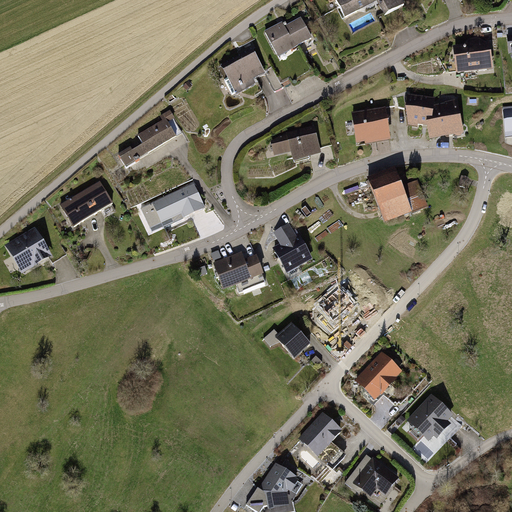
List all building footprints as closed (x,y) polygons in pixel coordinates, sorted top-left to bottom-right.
[(335,0),(346,18),(359,11),(363,4),(370,0),(381,0),(383,3),(380,5),(385,16),(405,6),(401,0),(335,0)] [(280,26),(266,33),(277,54),(289,47),(291,50),(312,39),(302,20),(282,30),(280,26)] [(464,49),(456,50),(456,47),(438,56),(444,68),(457,62),(458,73),(478,71),(478,68),(487,68),(486,54),(490,50),(486,47),(475,48),(470,43),(464,49)] [(299,48),(279,59),(293,83),(312,72),(299,48)] [(253,52),(222,68),(228,78),(224,80),(232,96),(242,90),(242,91),(258,83),(256,80),(265,75),(264,72),(253,52)] [(272,67),(264,72),(265,75),(275,93),(283,88),(272,67)] [(411,124),(429,126),(433,109),(433,101),(410,97),(409,110),(412,111),(411,124)] [(456,104),(442,107),(447,132),(447,136),(455,135),(457,136),(461,136),(462,133),(462,129),(459,128),(457,121),(460,121),(456,104)] [(431,135),(447,132),(442,107),(433,109),(429,126),(431,135)] [(384,111),(351,114),(353,140),(387,137),(384,111)] [(132,149),(119,156),(127,169),(140,161),(139,160),(177,138),(175,135),(182,131),(170,112),(162,117),(164,121),(139,137),(144,145),(133,151),(132,149)] [(321,154),(315,128),(288,135),(289,137),(281,139),(273,144),(276,154),(292,150),(293,158),(308,154),(309,157),(321,154)] [(397,175),(370,185),(384,220),(411,209),(397,175)] [(100,183),(62,206),(75,228),(113,205),(100,183)] [(205,210),(194,185),(142,209),(153,234),(205,210)] [(408,198),(415,214),(430,209),(425,198),(417,201),(415,196),(408,198)] [(284,246),(275,251),(286,269),(295,264),(297,266),(311,258),(300,237),(295,240),(288,227),(277,233),(284,246)] [(35,232),(10,247),(22,268),(33,261),(35,265),(49,256),(35,232)] [(242,255),(215,265),(218,273),(215,274),(217,279),(220,278),(224,289),(236,284),(240,294),(266,284),(257,259),(245,263),(242,255)] [(300,318),(277,339),(295,359),(311,346),(304,338),(311,331),(300,318)] [(401,373),(383,356),(358,381),(376,399),(381,393),(382,394),(396,379),(395,378),(401,373)] [(323,363),(317,357),(312,361),(318,368),(323,363)] [(451,416),(433,398),(410,422),(429,440),(435,434),(438,437),(449,426),(445,422),(451,416)] [(341,431),(324,416),(301,440),(305,444),(308,440),(321,452),(329,444),(330,445),(340,434),(339,432),(341,431)] [(334,470),(348,457),(337,446),(324,458),(334,470)] [(374,461),(371,466),(364,460),(346,484),(353,489),(356,485),(371,497),(378,487),(386,494),(398,479),(374,461)] [(295,479),(277,466),(261,490),(258,489),(247,506),(256,511),(261,511),(265,508),(288,504),(286,493),(289,489),(291,491),(297,482),(294,481),(295,479)]
